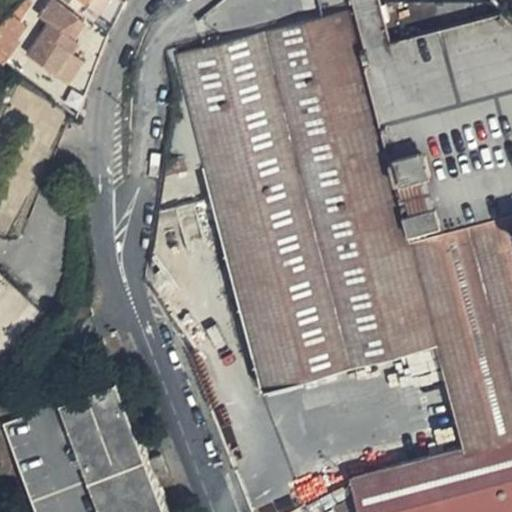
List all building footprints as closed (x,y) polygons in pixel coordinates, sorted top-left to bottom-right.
[(10,0),(0,13),(0,71),(69,117),(102,35),(54,0),(10,0)] [(87,0),(82,7),(106,28),(115,10),(103,0),(87,0)] [(176,96),(163,161),(183,155),(209,247),(223,243),(175,59),(351,11),(358,10),(356,6),(378,0),(351,0),(353,3),(341,7),(169,52),(166,57),(176,96)] [(511,511),(511,17),(491,0),(378,0),(356,6),(358,10),(387,117),(380,120),(351,11),(175,59),(223,243),(263,387),(320,371),(327,370),(435,341),(463,444),(356,475),(348,477),(358,511),(511,511)] [(511,0),(491,0),(511,17),(511,0)] [(387,117),(358,10),(351,11),(380,120),(387,117)] [(163,161),(146,249),(149,264),(201,249),(209,247),(183,155),(163,161)] [(223,243),(209,247),(201,249),(241,392),(263,387),(223,243)] [(435,341),(327,370),(356,475),(463,444),(435,341)] [(327,370),(320,371),(325,395),(348,477),(356,475),(327,370)] [(325,395),(320,371),(263,387),(271,410),(325,395)] [(168,511),(116,381),(1,425),(33,511),(168,511)]
